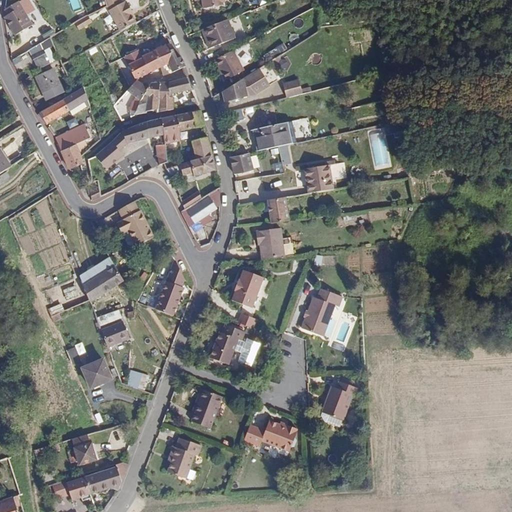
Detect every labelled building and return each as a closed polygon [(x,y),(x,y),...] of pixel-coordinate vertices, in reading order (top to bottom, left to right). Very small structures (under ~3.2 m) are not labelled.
[(104,0),(106,3),(110,12),(124,5),(121,0),(104,0)] [(204,0),(207,14),(228,12),(227,8),(230,7),(228,0),(204,0)] [(127,5),(126,4),(124,5),(110,12),(120,33),(136,25),(131,13),(133,12),(129,4),(127,5)] [(32,29),(17,6),(5,15),(8,20),(4,23),(16,41),(32,29)] [(73,23),(78,31),(91,23),(86,15),(73,23)] [(231,26),(205,35),(212,54),(237,45),(231,26)] [(174,74),(186,70),(189,69),(185,58),(183,59),(177,45),(147,54),(132,60),(138,75),(142,73),(170,64),(174,74)] [(49,64),(39,47),(27,54),(34,66),(36,64),(39,70),(49,64)] [(132,60),(147,54),(143,48),(129,53),(132,60)] [(236,58),(218,68),(228,87),(247,76),(236,58)] [(44,92),(52,87),(55,86),(47,69),(33,77),(41,93),(44,92)] [(263,73),(223,96),(226,105),(257,97),(271,88),(263,73)] [(139,103),(143,95),(149,84),(138,75),(128,88),(139,103)] [(146,96),(147,116),(161,112),(161,114),(176,112),(174,100),(171,100),(171,96),(174,95),(194,93),(190,81),(165,82),(152,80),(149,84),(143,95),(146,96)] [(77,86),(35,114),(44,124),(69,109),(73,116),(92,105),(85,81),(77,86)] [(297,85),(281,89),(285,101),(300,97),(297,85)] [(119,111),(123,121),(138,118),(137,108),(119,111)] [(181,134),(206,128),(203,116),(196,115),(178,119),(181,134)] [(70,129),(80,124),(76,117),(66,122),(70,129)] [(179,134),(181,134),(178,119),(164,121),(167,138),(166,146),(180,143),(179,134)] [(167,138),(164,121),(153,123),(140,127),(133,130),(137,145),(167,138)] [(282,127),(251,134),(253,144),(256,143),(257,154),(278,150),(286,148),(282,127)] [(137,145),(133,130),(121,134),(124,139),(120,142),(126,150),(131,146),(137,145)] [(79,133),(71,136),(74,143),(81,140),(79,133)] [(126,150),(120,142),(124,139),(121,134),(114,137),(113,138),(123,152),(126,150)] [(71,136),(56,144),(59,150),(74,143),(71,136)] [(123,152),(113,138),(112,139),(95,157),(108,169),(125,155),(123,152)] [(393,169),(387,138),(371,142),(378,172),(393,169)] [(196,156),(212,152),(209,141),(193,146),(196,156)] [(74,143),(59,150),(67,165),(81,158),(80,155),(74,143)] [(158,147),(157,167),(162,164),(166,162),(166,146),(158,147)] [(287,151),(280,153),(282,163),(289,161),(287,151)] [(198,167),(215,165),(212,152),(196,156),(198,167)] [(0,172),(8,167),(0,155),(0,172)] [(250,156),(232,159),(236,180),(255,177),(250,156)] [(81,158),(67,165),(69,169),(82,163),(81,158)] [(219,180),(215,165),(198,167),(196,168),(185,169),(186,179),(196,178),(197,183),(219,180)] [(186,179),(185,169),(181,169),(177,170),(166,172),(171,181),(186,179)] [(307,172),(311,197),(336,193),(333,169),(328,170),(307,172)] [(97,195),(95,183),(87,189),(88,198),(97,195)] [(223,194),(214,198),(219,210),(222,210),(223,194)] [(203,203),(201,196),(182,204),(186,211),(190,209),(203,203)] [(287,200),(268,203),(272,227),(291,224),(287,200)] [(131,201),(115,210),(119,220),(112,224),(116,233),(124,230),(132,247),(150,238),(143,220),(137,211),(136,211),(131,201)] [(186,211),(183,212),(191,228),(202,223),(204,228),(213,224),(210,218),(219,214),(214,202),(192,212),(190,209),(186,211)] [(261,248),(263,263),(285,260),(281,232),(256,235),(258,248),(261,248)] [(76,287),(82,299),(84,301),(121,277),(106,255),(90,265),(96,273),(76,287)] [(155,307),(173,315),(184,288),(183,287),(186,279),(177,258),(175,259),(155,307)] [(264,279),(244,272),(241,282),(239,281),(235,292),(236,293),(233,303),(253,310),(264,279)] [(323,338),(335,307),(339,297),(321,290),(318,299),(313,298),(307,313),(309,314),(307,319),(306,319),(301,330),(323,338)] [(62,304),(48,309),(50,316),(64,311),(62,304)] [(239,325),(254,331),(257,322),(243,316),(239,325)] [(95,329),(102,345),(124,336),(116,319),(95,329)] [(246,334),(226,327),(223,335),(220,334),(217,344),(219,345),(217,351),(214,350),(210,360),(229,367),(239,342),(242,343),(246,334)] [(106,378),(97,359),(77,368),(85,387),(106,378)] [(131,371),(127,386),(146,391),(150,376),(131,371)] [(353,398),(356,390),(339,384),(337,391),(332,390),(328,400),(330,401),(328,407),(326,406),(322,415),(344,423),(353,398)] [(193,414),(196,415),(204,392),(202,391),(193,414)] [(204,392),(196,415),(192,423),(211,430),(223,399),(204,392)] [(344,423),(322,415),(322,418),(325,424),(341,430),(344,423)] [(265,432),(250,427),(244,442),(259,448),(261,443),(289,453),(297,430),(288,426),(287,429),(268,422),(265,432)] [(93,432),(90,424),(81,428),(83,435),(92,432),(93,432)] [(92,432),(83,435),(76,438),(79,446),(78,447),(83,463),(101,457),(96,441),(95,441),(92,432)] [(173,447),(170,455),(172,457),(170,463),(166,472),(185,480),(194,455),(197,456),(200,446),(179,438),(176,448),(173,447)] [(117,483),(125,465),(120,463),(117,462),(106,471),(106,472),(83,480),(86,490),(87,495),(93,493),(103,490),(109,490),(111,490),(113,490),(117,483)] [(69,501),(87,495),(86,490),(83,480),(81,481),(65,486),(67,493),(69,501)] [(64,484),(51,489),(53,495),(56,493),(57,496),(67,493),(65,486),(64,484)] [(4,508),(0,508),(0,511),(20,511),(19,506),(24,504),(22,498),(3,504),(4,508)]
